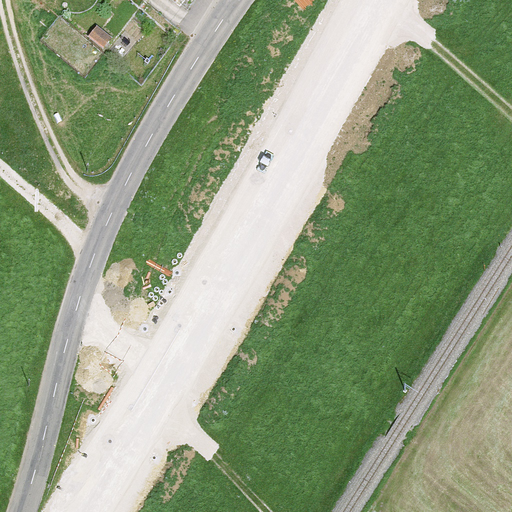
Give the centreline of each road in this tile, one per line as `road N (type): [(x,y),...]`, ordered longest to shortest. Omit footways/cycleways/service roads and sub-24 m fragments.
road 1 (tertiary): [(91,511),(376,0)]
road 2 (track): [(375,2),(511,114)]
road 3 (track): [(156,397),(265,511)]
